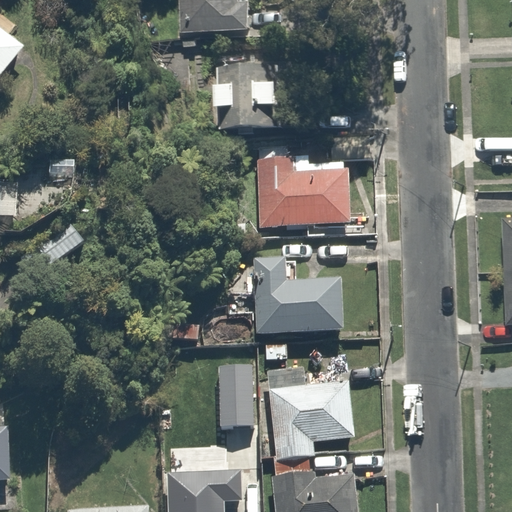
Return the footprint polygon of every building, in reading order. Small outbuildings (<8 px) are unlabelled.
[(0,0),(0,83),(27,49),(0,27),(0,7),(3,3),(0,0)] [(253,0),(185,0),(186,31),(253,32),(253,0)] [(278,87),(279,67),(219,65),(217,133),(282,135),(283,112),(294,113),(295,88),(278,87)] [(362,139),(331,139),(331,162),(363,162),(362,139)] [(305,168),(305,158),(254,160),(257,232),(359,228),(357,166),(305,168)] [(68,208),(11,250),(38,287),(95,245),(68,208)] [(296,262),(258,263),(261,338),(349,335),(348,284),(297,285),(296,262)] [(316,446),(358,444),(356,390),(273,393),(276,467),(316,465),(316,446)] [(216,424),(214,469),(264,471),(266,426),(216,424)] [(0,488),(18,488),(16,429),(0,429),(0,488)] [(252,511),(252,475),(170,476),(170,511),(252,511)] [(275,483),(278,511),(358,511),(355,475),(275,483)]
